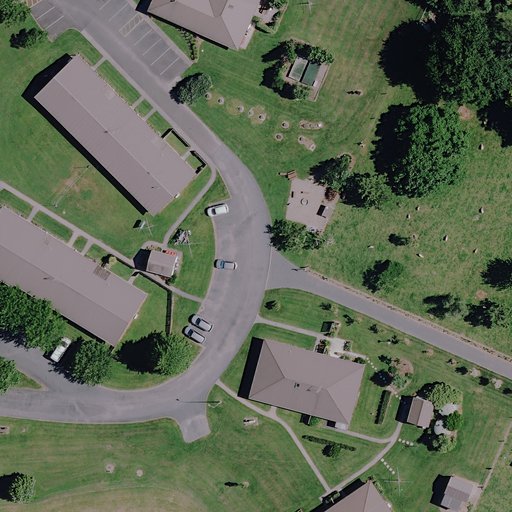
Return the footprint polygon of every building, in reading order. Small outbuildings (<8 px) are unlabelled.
[(156,0),(151,12),(240,52),(262,0),(156,0)] [(312,86),(321,64),(291,52),(278,85),(298,93),(302,82),(312,86)] [(198,175),(80,56),(38,98),(156,217),(198,175)] [(148,295),(3,209),(0,214),(0,276),(117,346),(148,295)] [(181,257),(153,249),(147,270),(175,278),(181,257)] [(367,367),(268,340),(253,398),(352,425),(367,367)] [(476,487),(453,476),(446,493),(469,503),(476,487)]
